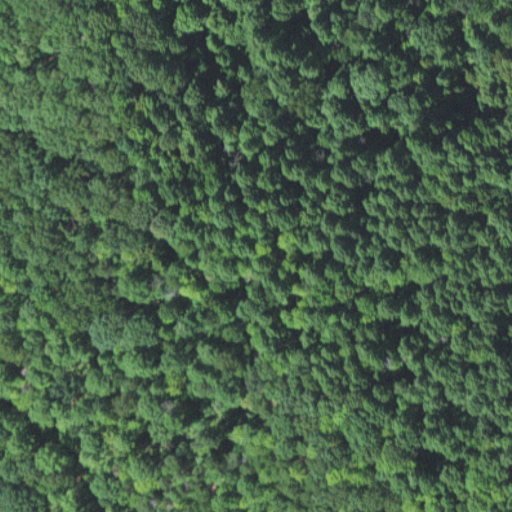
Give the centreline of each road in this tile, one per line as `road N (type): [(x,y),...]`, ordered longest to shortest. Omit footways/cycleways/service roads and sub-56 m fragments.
road 1 (track): [(423,511),(326,390),(256,328)]
road 2 (track): [(0,402),(80,448),(116,511)]
